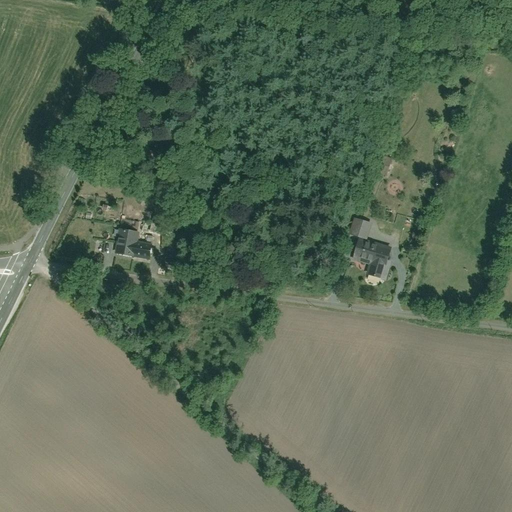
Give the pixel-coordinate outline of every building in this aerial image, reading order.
[(353,233),(363,236),(368,220),(358,217),(353,233)] [(370,239),(376,222),(369,220),(363,237),(370,239)] [(118,230),(114,257),(149,263),(152,247),(138,245),(130,244),(132,232),(118,230)] [(372,279),(386,282),(395,247),(359,237),(353,259),(375,264),(372,279)] [(170,252),(168,266),(179,268),(180,253),(170,252)]
